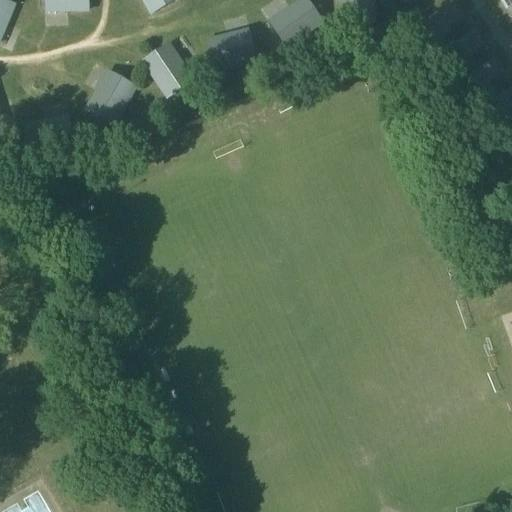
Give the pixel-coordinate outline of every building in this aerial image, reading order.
[(0,0),(0,44),(16,6),(2,0),(0,0)] [(44,0),(45,15),(90,13),(89,0),(44,0)] [(143,0),(152,14),(177,0),(143,0)] [(302,0),(268,26),(288,52),(325,24),(307,0),(302,0)] [(375,26),(376,0),(341,0),(340,25),(375,26)] [(511,0),(500,0),(507,10),(511,7),(511,0)] [(465,20),(452,4),(416,32),(431,51),(451,35),(449,33),(465,20)] [(484,45),(474,31),(437,59),(451,78),(470,63),(466,58),(484,45)] [(257,65),(249,33),(204,43),(212,76),(257,65)] [(194,85),(170,47),(141,66),(165,104),(194,85)] [(505,76),(494,59),(456,85),(472,107),(494,92),(490,86),(505,76)] [(86,111),(113,127),(133,90),(106,75),(86,111)] [(511,108),(511,89),(478,114),(491,133),(511,118),(511,116),(508,111),(511,108)] [(24,124),(33,155),(73,143),(64,113),(24,124)] [(511,131),(500,141),(511,157),(511,131)]
